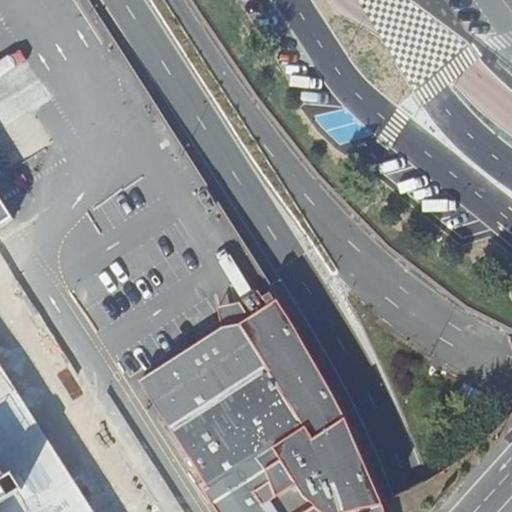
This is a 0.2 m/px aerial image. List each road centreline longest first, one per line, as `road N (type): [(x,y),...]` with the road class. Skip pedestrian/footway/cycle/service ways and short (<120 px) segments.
road 1 (unclassified): [(176,0),(290,176),(385,293),(511,371)]
road 2 (unclassified): [(291,0),(357,95),(511,222)]
road 3 (unclassified): [(511,169),(447,112),(381,0)]
road 4 (unclassified): [(121,0),(231,164)]
